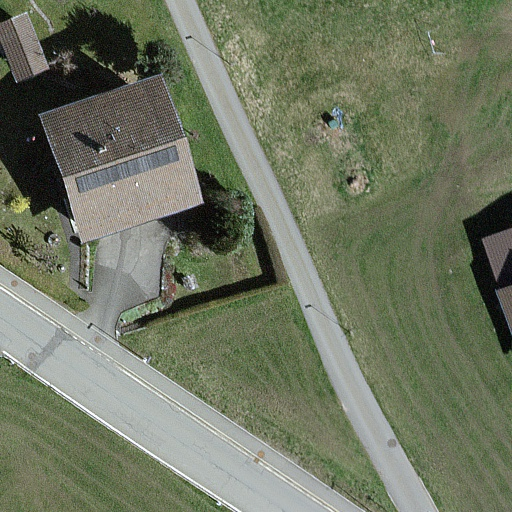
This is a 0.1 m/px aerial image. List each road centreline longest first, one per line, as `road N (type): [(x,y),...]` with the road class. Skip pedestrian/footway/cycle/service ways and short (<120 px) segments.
road 1 (unclassified): [(180,0),(364,411),(421,511)]
road 2 (tertiary): [(0,321),(289,511)]
